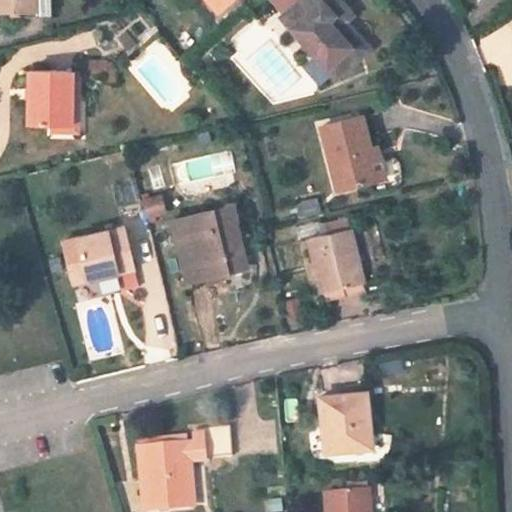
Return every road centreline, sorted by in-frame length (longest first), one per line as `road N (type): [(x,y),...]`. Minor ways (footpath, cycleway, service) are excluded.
road 1 (residential): [(502,318),(0,421)]
road 2 (residential): [(420,0),(472,91),(498,223),(502,318)]
road 3 (residential): [(502,318),(511,467)]
